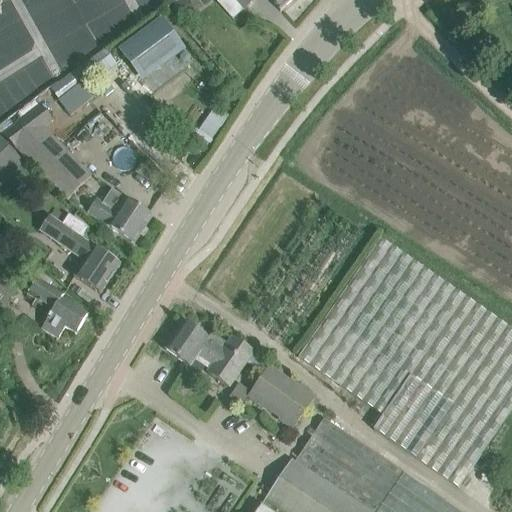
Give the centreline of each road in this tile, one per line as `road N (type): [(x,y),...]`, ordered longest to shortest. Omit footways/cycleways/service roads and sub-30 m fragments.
road 1 (tertiary): [(17,511),(229,165),(291,79),(363,0)]
road 2 (track): [(511,110),(406,9)]
